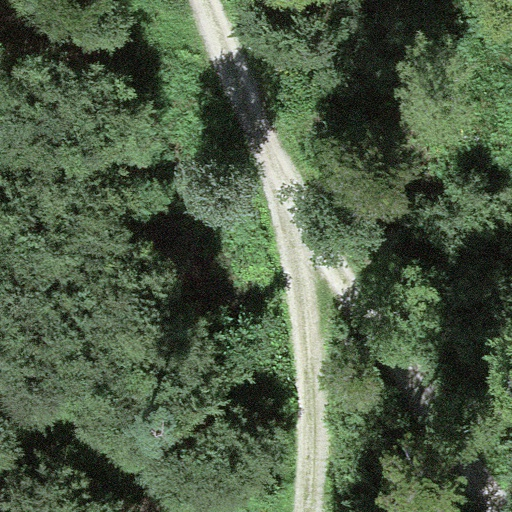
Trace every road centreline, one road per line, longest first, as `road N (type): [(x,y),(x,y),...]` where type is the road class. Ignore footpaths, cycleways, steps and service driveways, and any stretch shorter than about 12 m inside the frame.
road 1 (track): [(204,0),(275,158),(500,511)]
road 2 (track): [(275,158),(312,350),(313,511)]
